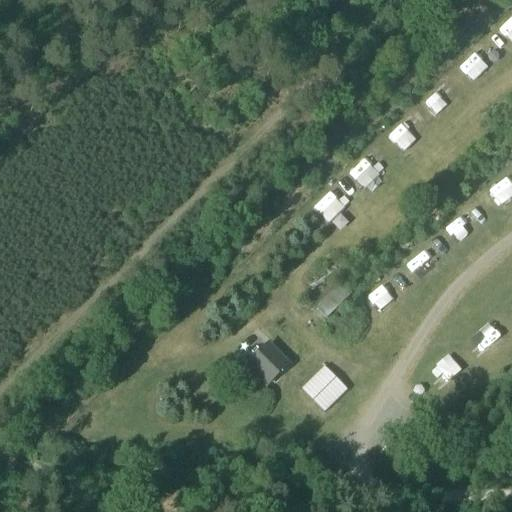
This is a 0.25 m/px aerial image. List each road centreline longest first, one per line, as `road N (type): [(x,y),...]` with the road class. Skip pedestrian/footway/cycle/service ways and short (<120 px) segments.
road 1 (track): [(511,497),(285,476),(48,467),(0,452)]
road 2 (unknown): [(358,485),(365,434),(385,392),(457,285),(511,243)]
